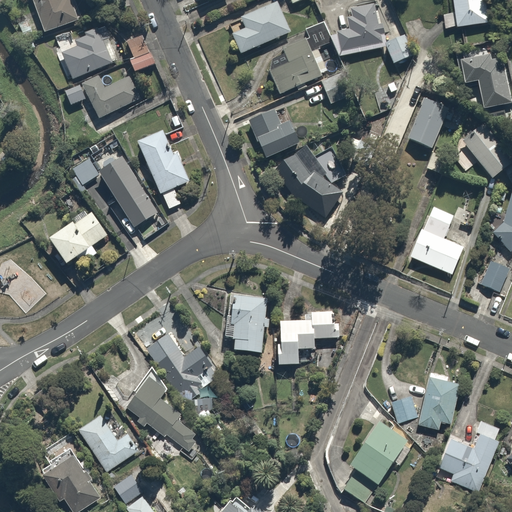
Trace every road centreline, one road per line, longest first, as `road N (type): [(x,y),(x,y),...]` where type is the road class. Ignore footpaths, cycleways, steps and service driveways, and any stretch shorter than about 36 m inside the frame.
road 1 (residential): [(0,371),(180,256),(249,241)]
road 2 (residential): [(249,241),(511,346)]
road 3 (residential): [(155,0),(224,158),(249,241)]
